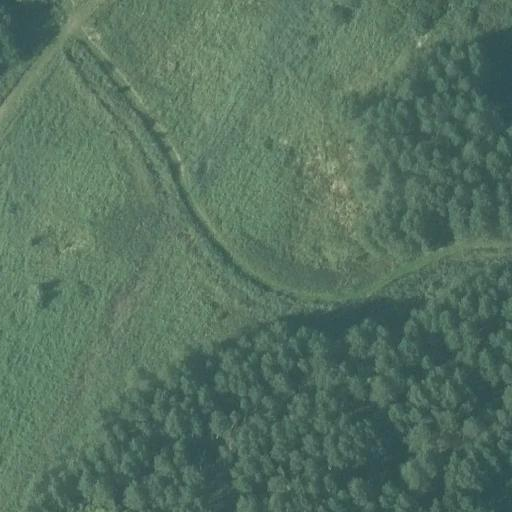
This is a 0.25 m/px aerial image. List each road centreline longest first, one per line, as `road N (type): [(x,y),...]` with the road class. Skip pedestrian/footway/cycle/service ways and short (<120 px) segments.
road 1 (track): [(70,23),(155,135),(211,239),(272,284),(339,291),(434,254),(511,244)]
road 2 (track): [(0,114),(92,0)]
